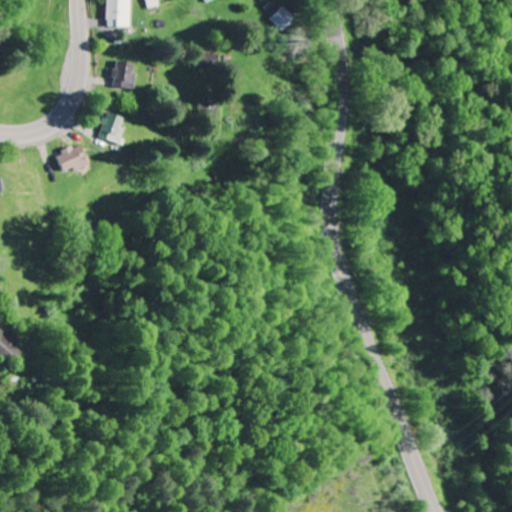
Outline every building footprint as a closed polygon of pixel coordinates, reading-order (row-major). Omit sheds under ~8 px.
[(129,0),(105,0),(105,26),(130,26),(129,0)] [(267,19),(280,30),(294,14),(280,3),(267,19)] [(134,62),(113,60),(110,86),(131,88),(134,62)] [(213,116),(215,102),(198,101),(197,114),(213,116)] [(99,136),(118,140),(123,116),(104,112),(99,136)] [(86,163),(79,143),(54,152),(61,171),(86,163)] [(0,357),(8,364),(21,347),(0,330),(0,357)]
